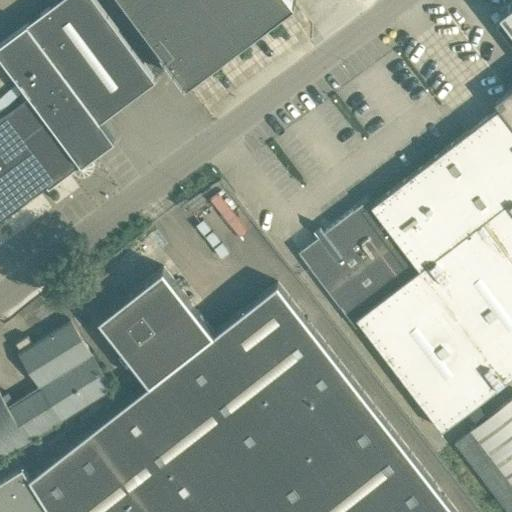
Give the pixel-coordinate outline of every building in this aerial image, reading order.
[(0,118),(0,218),(47,183),(49,186),(83,162),(83,163),(93,156),(93,155),(115,138),(101,119),(156,77),(98,0),(56,0),(0,42),(0,52),(32,95),(0,118)] [(127,0),(188,80),(295,0),(127,0)] [(511,95),(501,104),(373,202),(368,196),(300,249),(357,324),(362,321),(443,427),(511,374),(511,1),(501,10),(505,15),(498,20),(511,38),(511,95)] [(30,475),(23,464),(0,478),(0,511),(460,511),(278,279),(215,330),(164,264),(99,315),(151,382),(30,475)] [(42,384),(23,395),(44,429),(60,418),(62,417),(114,386),(71,318),(70,318),(71,319),(34,342),(28,333),(16,341),(21,349),(20,349),(42,384)] [(0,456),(44,429),(23,395),(9,404),(0,389),(0,456)] [(511,511),(511,396),(456,439),(511,511)]
